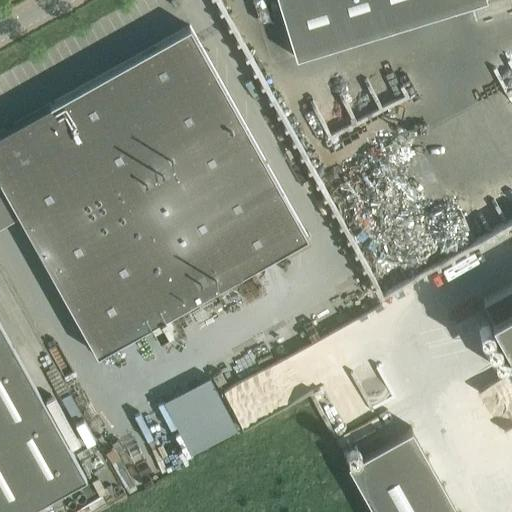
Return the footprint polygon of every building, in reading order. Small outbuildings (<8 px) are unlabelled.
[(278,0),(296,57),(480,0),(278,0)] [(190,25),(0,131),(0,181),(97,354),(152,324),(159,336),(172,329),(165,316),(308,236),(190,25)] [(511,280),(482,298),(492,315),(490,316),(511,355),(511,280)] [(0,511),(25,511),(86,479),(0,323),(0,511)] [(314,340),(218,386),(237,427),(324,385),(315,367),(325,363),(314,340)] [(374,511),(458,511),(411,427),(347,462),(374,511)]
